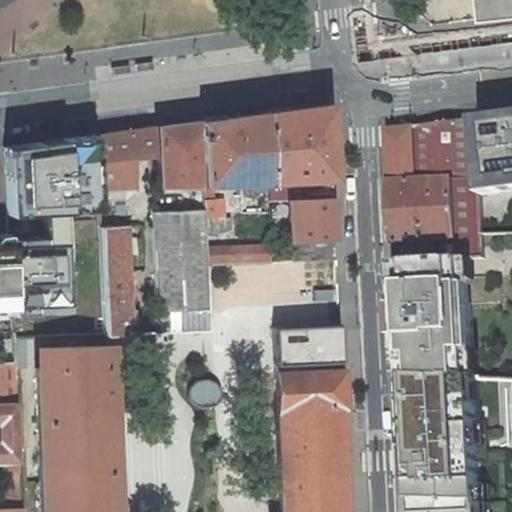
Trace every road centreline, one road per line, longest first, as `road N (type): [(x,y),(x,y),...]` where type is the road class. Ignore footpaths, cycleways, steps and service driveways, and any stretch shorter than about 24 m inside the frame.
road 1 (residential): [(352,66),(380,511)]
road 2 (residential): [(0,115),(352,66)]
road 3 (secondary): [(352,66),(400,96),(511,80)]
